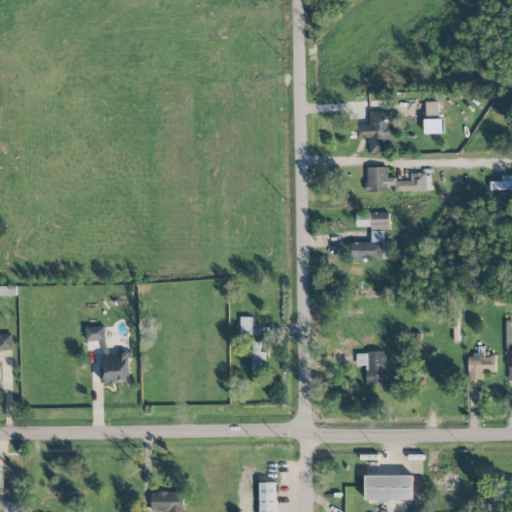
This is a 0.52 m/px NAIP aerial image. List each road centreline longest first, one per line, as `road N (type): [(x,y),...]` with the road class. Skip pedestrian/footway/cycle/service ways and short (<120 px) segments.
road 1 (residential): [(310,511),(299,0)]
road 2 (tertiary): [(0,438),(511,437)]
